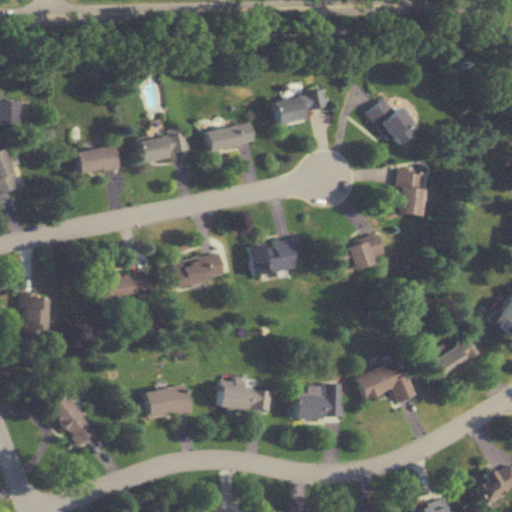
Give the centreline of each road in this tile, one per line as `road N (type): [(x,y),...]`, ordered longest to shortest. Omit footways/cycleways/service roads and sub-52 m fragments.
road 1 (residential): [(0,19),(511,2)]
road 2 (residential): [(35,511),(185,460),(329,476),(381,467),(511,397)]
road 3 (residential): [(0,244),(322,177)]
